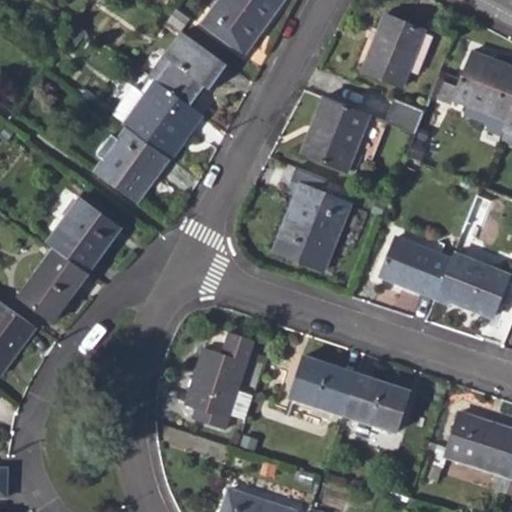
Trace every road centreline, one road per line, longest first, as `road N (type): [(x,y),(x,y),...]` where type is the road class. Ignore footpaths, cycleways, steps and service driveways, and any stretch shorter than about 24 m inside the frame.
road 1 (residential): [(191,266),(511,372)]
road 2 (residential): [(191,266),(323,0)]
road 3 (residential): [(153,511),(142,492),(133,428),(141,366),(191,266)]
